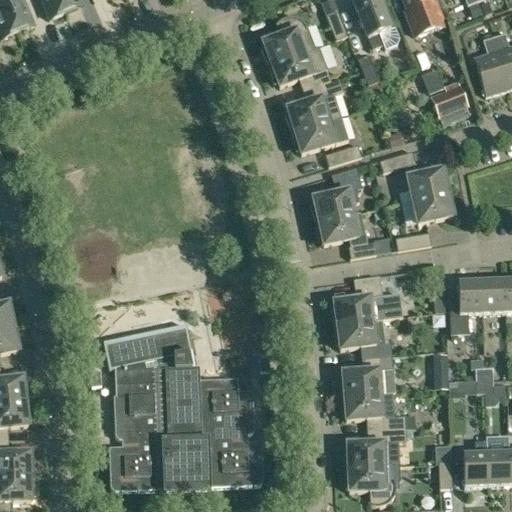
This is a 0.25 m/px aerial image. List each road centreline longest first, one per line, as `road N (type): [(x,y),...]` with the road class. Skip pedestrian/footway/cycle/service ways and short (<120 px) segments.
road 1 (residential): [(313,511),(298,279),(216,6)]
road 2 (residential): [(65,511),(52,344),(33,264),(0,180)]
road 3 (residential): [(0,91),(216,6)]
